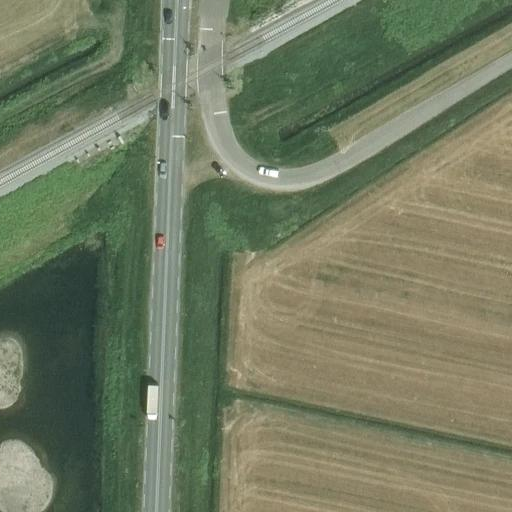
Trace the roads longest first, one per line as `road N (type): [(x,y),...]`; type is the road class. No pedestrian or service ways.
road 1 (primary): [(156,511),(176,0)]
road 2 (unclassified): [(511,61),(323,173),(268,179),(234,164),(214,123),(209,68),(218,0)]
